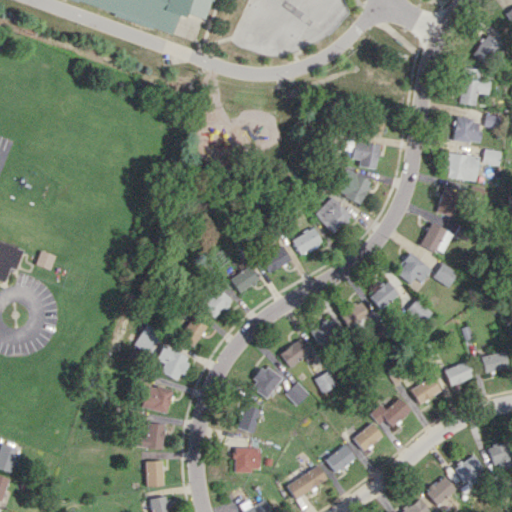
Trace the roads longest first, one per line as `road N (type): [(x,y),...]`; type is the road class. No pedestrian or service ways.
road 1 (residential): [(205,511),(197,467),(211,388),(237,344),(269,314),(352,265),(387,228),(414,155),(436,48),(463,0)]
road 2 (residential): [(511,402),(446,429),(338,511)]
